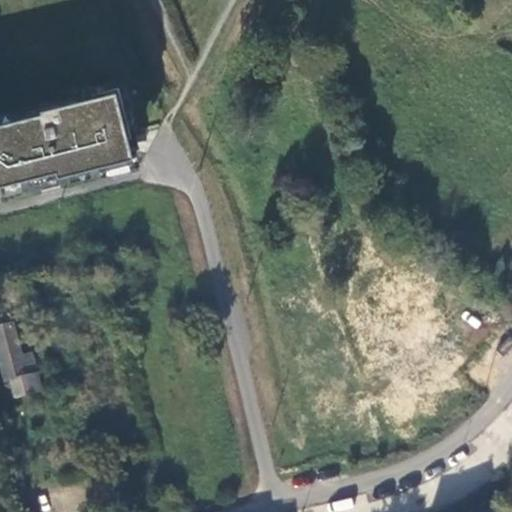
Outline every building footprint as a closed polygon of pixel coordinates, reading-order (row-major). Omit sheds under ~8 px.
[(0,188),(1,188),(0,184),(0,182),(55,169),(56,174),(132,155),(115,88),(0,117),(0,188)] [(0,317),(0,327),(13,325),(10,315),(0,317)] [(13,325),(0,327),(0,360),(5,382),(11,381),(15,398),(40,392),(32,358),(21,361),(13,325)] [(107,472),(109,484),(129,480),(126,468),(107,472)] [(107,472),(87,476),(93,506),(113,502),(109,484),(107,472)]
